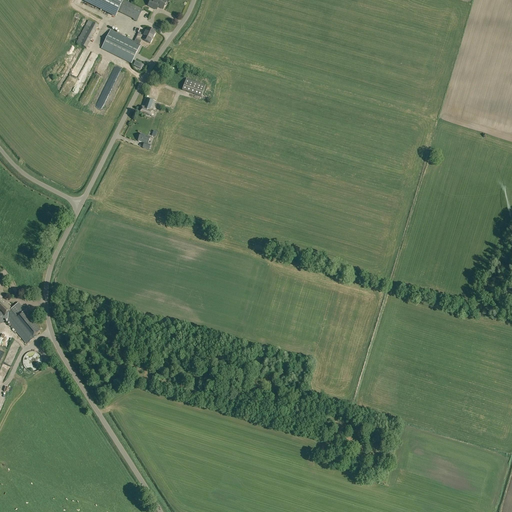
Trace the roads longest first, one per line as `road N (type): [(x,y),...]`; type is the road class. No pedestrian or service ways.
road 1 (unclassified): [(160,511),(49,320),(53,266),(80,205)]
road 2 (unclassified): [(80,205),(193,0)]
